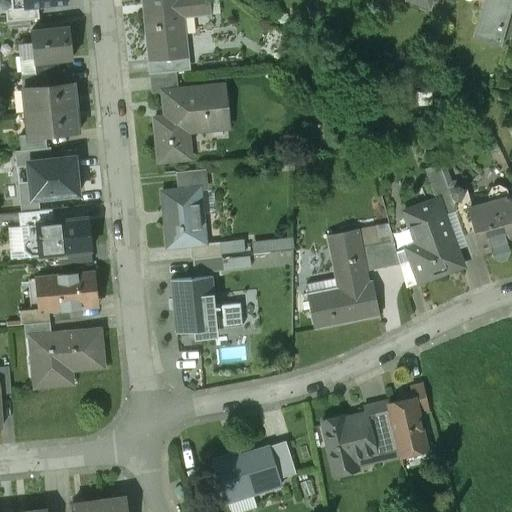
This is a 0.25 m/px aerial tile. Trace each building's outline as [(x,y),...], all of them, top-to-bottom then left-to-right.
[(67,0),(4,0),(5,10),(38,7),(67,4),(67,0)] [(208,0),(142,0),(150,74),(176,71),(185,70),(179,17),(210,14),(208,0)] [(488,0),(479,28),(500,35),(507,12),(510,0),(488,0)] [(38,7),(5,10),(7,23),(39,19),(38,7)] [(31,21),(13,22),(14,30),(32,28),(31,21)] [(58,59),(73,57),(70,28),(31,33),(34,62),(35,62),(58,59)] [(58,59),(35,62),(36,74),(46,73),(59,71),(58,59)] [(178,90),(176,71),(150,74),(151,93),(167,91),(178,90)] [(20,76),(22,90),(48,87),(46,73),(36,74),(20,76)] [(22,90),(24,113),(76,107),(73,84),(48,87),(22,90)] [(178,90),(167,91),(169,118),(155,119),(159,162),(191,159),(188,131),(229,127),(226,99),(217,100),(216,86),(178,90)] [(79,131),(76,107),(24,113),(27,136),(27,137),(46,135),(79,131)] [(48,147),(46,135),(27,137),(27,136),(20,136),(22,150),(48,147)] [(40,210),(39,199),(32,199),(28,162),(52,159),(50,147),(48,147),(22,150),(15,151),(20,212),(40,210)] [(28,162),(32,199),(39,199),(79,194),(75,157),(52,159),(28,162)] [(438,202),(442,214),(455,209),(450,194),(440,166),(426,171),(438,202)] [(178,172),(179,190),(200,188),(200,189),(206,188),(204,169),(178,172)] [(466,189),(450,194),(455,209),(457,214),(468,212),(481,255),(492,252),(493,257),(501,261),(506,259),(510,252),(508,243),(511,241),(511,204),(510,198),(508,199),(505,189),(498,185),(492,187),(489,195),(493,208),(474,214),(466,189)] [(179,190),(161,191),(167,247),(191,245),(205,243),(200,189),(200,188),(179,190)] [(412,260),(419,281),(421,280),(460,266),(442,214),(438,202),(406,214),(418,246),(408,250),(412,260)] [(37,223),(53,221),(52,209),(40,210),(20,212),(19,212),(20,226),(38,225),(37,223)] [(471,258),(481,255),(468,212),(457,214),(471,258)] [(53,221),(37,223),(38,225),(40,255),(91,250),(88,218),(53,221)] [(389,224),(375,226),(378,244),(362,247),(367,271),(399,264),(389,224)] [(337,288),(306,294),(314,331),(380,318),(372,281),(369,282),(367,271),(362,247),(378,244),(375,226),(327,236),(337,288)] [(252,240),(254,250),(295,244),(293,235),(252,240)] [(205,243),(191,245),(193,259),(221,256),(220,242),(205,243)] [(221,256),(193,259),(194,274),(223,271),(221,256)] [(419,281),(412,260),(399,264),(406,288),(422,282),(421,280),(419,281)] [(94,273),(38,279),(42,309),(42,311),(49,311),(93,306),(92,292),(96,291),(94,273)] [(212,276),(171,280),(176,332),(243,326),(240,302),(215,305),(212,276)] [(50,322),(49,311),(42,311),(42,309),(19,311),(21,324),(25,324),(50,322)] [(26,337),(31,337),(52,335),(50,322),(25,324),(26,337)] [(52,335),(31,337),(36,387),(55,385),(54,371),(75,369),(103,367),(99,330),(52,335)] [(0,368),(0,393),(11,393),(9,368),(0,368)] [(54,371),(55,385),(76,383),(75,369),(54,371)] [(414,397),(418,414),(430,411),(423,384),(410,387),(412,397),(414,397)] [(388,403),(400,453),(426,447),(418,414),(414,397),(412,397),(388,403)] [(357,464),(357,465),(401,455),(400,453),(388,403),(388,402),(363,408),(365,414),(365,416),(367,415),(376,454),(353,459),(354,464),(357,464)] [(365,416),(365,414),(344,419),(343,415),(322,420),(329,449),(328,449),(334,475),(358,469),(357,465),(357,464),(354,464),(353,459),(376,454),(367,415),(365,416)] [(286,442),(269,448),(279,478),(296,473),(286,442)] [(230,454),(213,460),(227,502),(281,485),(279,478),(269,448),(269,446),(232,458),(230,454)] [(99,502),(100,511),(128,511),(127,498),(99,502)] [(100,511),(99,502),(72,505),(73,511),(100,511)]
